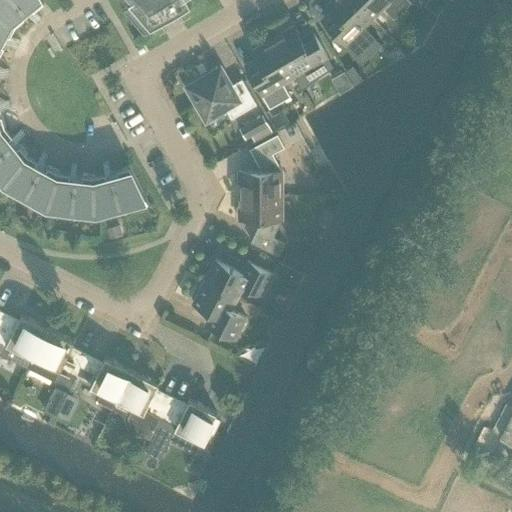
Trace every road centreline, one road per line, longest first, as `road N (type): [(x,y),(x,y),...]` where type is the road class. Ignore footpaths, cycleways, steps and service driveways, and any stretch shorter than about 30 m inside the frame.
road 1 (residential): [(0,259),(124,326),(138,319),(201,205),(134,89),(240,15)]
road 2 (residential): [(105,152),(68,157),(36,146),(15,115),(11,86),(22,54),(86,6),(82,0)]
